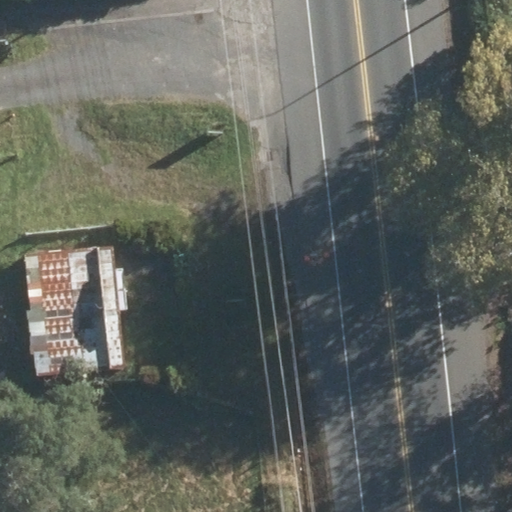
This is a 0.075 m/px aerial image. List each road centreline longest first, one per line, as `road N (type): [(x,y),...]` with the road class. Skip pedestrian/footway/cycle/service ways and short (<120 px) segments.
road 1 (secondary): [(415,511),(363,0)]
road 2 (track): [(369,67),(0,85)]
